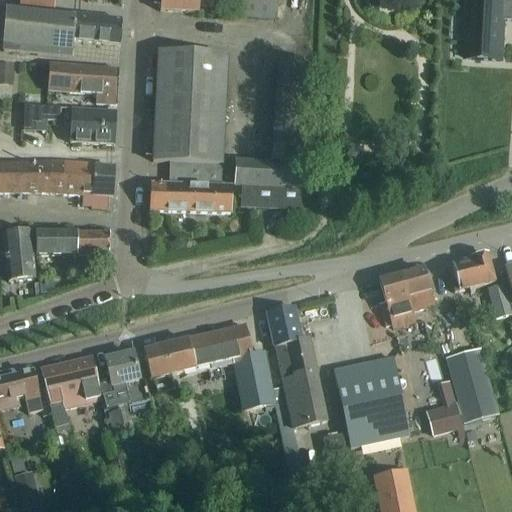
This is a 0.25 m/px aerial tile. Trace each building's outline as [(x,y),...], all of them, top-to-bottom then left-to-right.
[(18,0),(18,8),(53,11),(53,7),(53,0),(18,0)] [(159,0),(159,14),(197,16),(198,7),(230,9),(230,0),(159,0)] [(240,0),(239,20),(273,22),(274,0),(240,0)] [(458,58),(456,74),(474,76),(476,59),(510,62),(511,62),(511,35),(511,0),(467,0),(464,58),(458,58)] [(0,35),(2,36),(0,52),(0,53),(70,61),(72,43),(119,48),(121,21),(53,14),(52,13),(18,10),(0,8),(0,35)] [(151,185),(148,214),(230,218),(231,188),(220,188),(220,166),(222,167),(227,58),(156,54),(151,163),(168,164),(167,186),(151,185)] [(239,209),(299,212),(302,165),(300,165),(308,62),(277,60),(269,164),(234,161),(232,188),(240,189),(239,209)] [(0,86),(13,87),(14,65),(0,63),(0,86)] [(94,106),(115,107),(117,70),(47,64),(46,94),(95,97),(94,106)] [(35,121),(59,123),(59,109),(23,107),(22,132),(34,133),(35,121)] [(70,111),(69,145),(114,147),(115,113),(70,111)] [(0,196),(12,196),(12,205),(37,204),(37,196),(40,196),(91,199),(107,200),(112,200),(114,168),(93,166),(61,164),(35,164),(0,164),(0,196)] [(82,199),(81,208),(90,209),(90,211),(106,212),(107,200),(91,199),(82,199)] [(31,246),(31,238),(30,234),(4,236),(3,234),(3,232),(0,232),(0,256),(3,256),(7,286),(36,282),(32,246),(31,246)] [(34,234),(34,235),(34,258),(108,258),(108,234),(34,234)] [(488,257),(449,265),(453,282),(451,283),(454,295),(494,286),(488,257)] [(423,269),(401,275),(407,297),(412,315),(433,309),(429,295),(430,295),(423,269)] [(401,275),(379,281),(385,303),(392,328),(392,329),(400,327),(398,319),(412,315),(407,297),(401,275)] [(510,319),(502,287),(486,291),(494,323),(510,319)] [(385,303),(378,305),(385,330),(392,328),(385,303)] [(294,310),(265,316),(270,343),(272,349),(274,361),(282,397),(290,433),(293,432),(327,425),(313,361),(309,341),(302,342),(301,338),(294,310)] [(164,346),(163,346),(170,378),(172,378),(227,365),(232,364),(241,414),(275,406),(273,398),(265,361),(263,349),(251,352),(245,327),(220,333),(164,346)] [(163,346),(141,352),(144,361),(149,383),(170,378),(163,346)] [(481,351),(445,361),(461,416),(496,406),(483,361),(481,351)] [(95,371),(101,397),(113,394),(113,390),(138,384),(131,353),(103,360),(105,368),(95,370),(95,371)] [(100,397),(101,397),(95,371),(95,370),(93,371),(90,358),(38,371),(54,430),(67,426),(63,412),(101,402),(100,397)] [(408,440),(392,360),(332,372),(348,452),(408,440)] [(23,374),(0,379),(0,414),(16,410),(15,404),(24,402),(27,415),(41,411),(38,399),(32,372),(23,374)] [(442,407),(425,412),(431,438),(457,432),(458,435),(460,443),(465,442),(464,433),(463,430),(455,404),(449,382),(436,386),(442,407)] [(119,394),(103,398),(106,408),(106,411),(122,408),(119,394)] [(124,410),(107,413),(112,434),(129,430),(124,410)] [(341,436),(321,440),(325,464),(346,460),(341,436)] [(60,438),(53,440),(55,447),(61,446),(60,438)] [(414,511),(406,471),(371,479),(378,511),(414,511)] [(32,473),(14,478),(22,511),(40,507),(32,473)]
